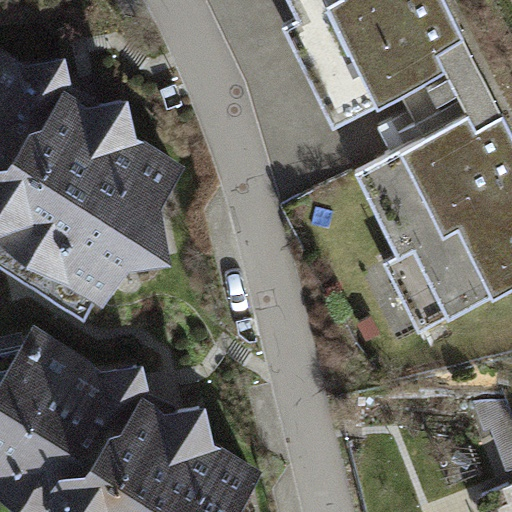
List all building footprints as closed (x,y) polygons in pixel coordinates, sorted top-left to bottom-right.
[(333,122),(425,76),(386,0),(309,0),(336,52),(306,67),(333,122)] [(446,0),(386,0),(425,76),(446,65),(438,48),(464,35),(446,0)] [(0,220),(24,215),(60,239),(66,264),(105,289),(126,255),(167,246),(157,195),(175,168),(129,138),(122,100),(88,107),(66,92),(59,59),(20,68),(0,55),(0,220)] [(455,89),(447,72),(429,81),(437,98),(455,89)] [(468,110),(355,166),(383,222),(413,207),(428,238),(383,260),(418,330),(511,283),(511,132),(503,114),(477,127),(468,110)] [(0,469),(15,466),(52,489),(57,511),(236,511),(234,503),(253,473),(207,444),(199,405),(167,413),(143,397),(138,365),(97,373),(42,337),(24,341),(27,358),(10,384),(0,386),(0,469)] [(511,511),(511,484),(477,498),(482,511),(511,511)]
